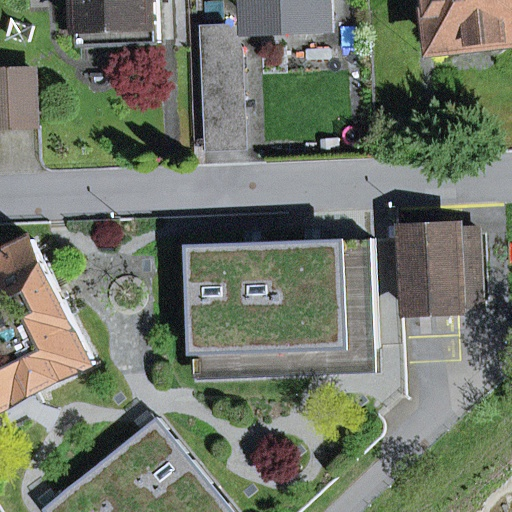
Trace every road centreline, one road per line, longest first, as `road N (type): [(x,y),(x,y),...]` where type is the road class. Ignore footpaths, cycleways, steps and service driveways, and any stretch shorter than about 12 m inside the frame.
road 1 (residential): [(0,201),(511,175)]
road 2 (residential): [(334,511),(511,337)]
